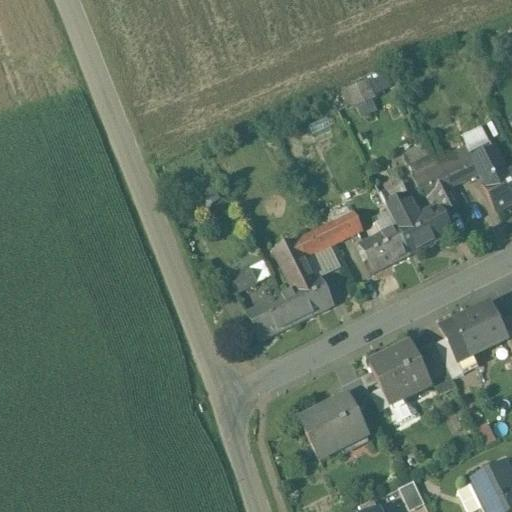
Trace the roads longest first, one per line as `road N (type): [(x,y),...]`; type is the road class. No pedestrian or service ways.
road 1 (unclassified): [(222,400),(81,42)]
road 2 (residential): [(511,258),(222,400)]
